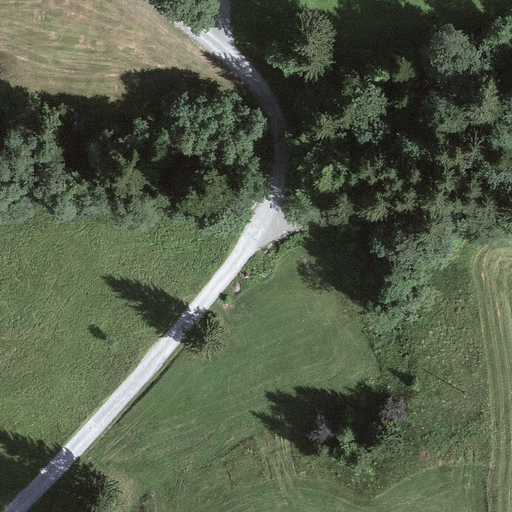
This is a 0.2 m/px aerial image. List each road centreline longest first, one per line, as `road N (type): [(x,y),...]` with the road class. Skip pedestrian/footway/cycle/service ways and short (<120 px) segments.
road 1 (unclassified): [(9,511),(254,238),(275,196),(273,107),(220,47),(161,0)]
road 2 (track): [(511,215),(272,206)]
